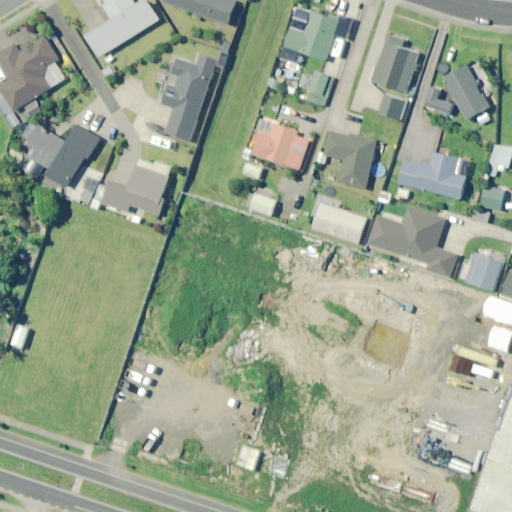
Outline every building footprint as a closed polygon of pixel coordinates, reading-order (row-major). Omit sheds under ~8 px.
[(142,0),(137,4),(134,0),(100,0),(114,21),(90,36),(103,57),(162,20),(149,0),(142,0)] [(167,0),(167,3),(232,25),(240,2),(233,0),(167,0)] [(352,40),(358,21),(342,16),(341,20),(301,8),(294,29),(288,48),(331,61),(338,36),(352,40)] [(21,43),(0,55),(0,63),(10,80),(0,86),(16,112),(66,81),(57,65),(62,62),(49,40),(45,33),(23,46),(21,43)] [(407,42),(391,37),(375,82),(408,93),(422,54),(405,49),(407,42)] [(219,61),(203,56),(200,66),(180,60),(175,76),(181,78),(178,88),(171,85),(164,107),(176,111),(168,133),(192,141),(219,61)] [(487,111),(492,109),(471,67),(448,78),(469,120),(477,116),(481,125),(492,120),(487,111)] [(336,78),(317,73),(309,101),(328,107),(336,78)] [(441,102),(444,91),(434,88),(428,108),(453,115),(456,106),(441,102)] [(410,102),(387,96),(382,115),(405,121),(410,102)] [(55,129),(43,122),(31,142),(41,148),(35,158),(55,170),(51,176),(71,188),(89,158),(92,160),(104,140),(82,127),(71,144),(52,133),(55,129)] [(300,132),(277,124),(274,133),(263,129),(254,154),(302,170),(312,139),(299,135),(300,132)] [(329,156),(330,157),(339,159),(347,161),(342,182),(369,189),(381,142),(335,130),(329,153),(328,156),(329,156)] [(490,174),(497,176),(498,170),(504,171),(505,168),(511,169),(511,163),(511,147),(495,144),(490,174)] [(461,158),(435,152),(431,168),(408,163),(402,185),(464,200),(469,177),(457,174),(461,158)] [(168,199),(165,198),(172,178),(170,178),(174,167),(156,161),(155,164),(142,160),(132,187),(113,180),(105,203),(131,213),(134,205),(162,216),(168,199)] [(265,168),(248,162),(245,173),(261,179),(265,168)] [(102,182),(91,177),(82,199),(93,204),(102,182)] [(400,187),(397,196),(409,200),(412,190),(400,187)] [(508,191),(490,188),(486,207),(505,211),(508,191)] [(279,200),(257,193),(252,209),(274,216),(279,200)] [(311,215),(319,218),(315,229),(361,244),(370,219),(340,209),(342,202),(318,194),(311,215)] [(450,219),(411,206),(405,224),(380,216),(370,246),(431,266),(430,271),(455,279),(462,256),(440,249),(450,219)] [(492,213),(476,208),(473,218),(490,223),(492,213)] [(505,262),(478,254),(469,284),(496,292),(505,262)]
